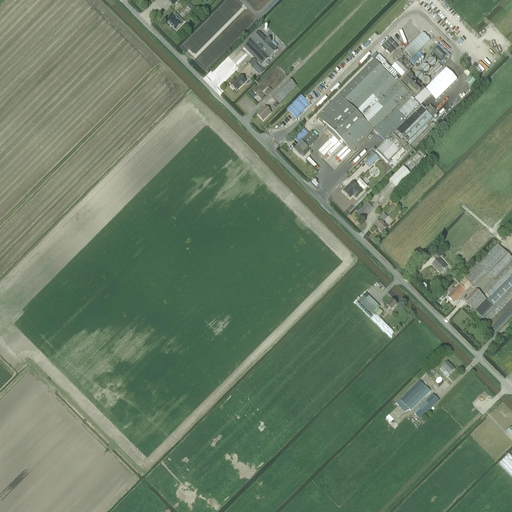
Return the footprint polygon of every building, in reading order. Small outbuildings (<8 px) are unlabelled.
[(166,21),(175,31),(182,25),(172,15),(166,21)] [(404,51),(403,52),(410,60),(412,59),(430,40),(422,33),(404,51)] [(243,49),(261,66),(276,51),(269,44),(271,43),(268,40),(267,39),(265,41),(258,34),(243,49)] [(394,43),(386,52),(390,56),(398,47),(394,43)] [(393,60),(402,51),(400,50),(392,58),(393,60)] [(412,62),(413,64),(415,62),(417,64),(419,62),(421,64),(424,61),(422,59),(427,53),(424,50),(412,62)] [(252,59),(247,64),(252,69),(257,64),(252,59)] [(432,119),(420,107),(413,101),(424,90),(407,73),(399,82),(395,79),(393,81),(373,61),(338,96),(317,118),(328,129),(327,131),(338,143),(340,141),(352,153),(370,135),(370,136),(371,134),(373,131),(384,143),(376,151),(388,163),(432,119)] [(391,69),(401,79),(407,73),(397,63),(391,69)] [(245,82),(239,76),(236,80),(235,79),(230,84),(231,85),(230,86),(231,87),(231,88),(232,89),(233,89),(236,92),(245,82)] [(279,105),(297,87),(290,80),(272,98),(279,105)] [(263,121),(271,113),(265,107),(261,110),(262,111),(257,115),(263,121)] [(313,144),(318,139),(311,132),(303,140),(310,147),(313,144)] [(307,149),(307,148),(304,145),(305,143),(303,141),(294,150),(300,156),(301,155),(303,157),(309,151),(307,149)] [(374,154),(364,163),(369,168),(378,158),(374,154)] [(403,167),(388,181),(396,188),(410,174),(403,167)] [(350,198),(353,196),(356,199),(367,187),(360,179),(354,185),(352,182),(352,183),(347,188),(347,187),(343,191),(350,198)] [(361,219),(372,208),(367,203),(357,214),(361,219)] [(374,225),(382,233),(384,230),(385,231),(385,230),(387,227),(382,222),(387,217),(383,214),(378,219),(379,220),(374,225)] [(494,280),(483,290),(490,297),(511,275),(511,264),(511,263),(511,261),(511,259),(497,245),(479,264),(477,263),(463,277),(464,278),(462,280),(463,281),(459,285),(465,292),(472,286),(473,287),(473,286),(472,286),(486,272),(494,280)] [(439,274),(446,267),(438,259),(441,256),(438,253),(433,258),(436,261),(432,266),(439,274)] [(511,299),(511,298),(511,284),(492,305),(487,300),(476,311),(488,324),(485,327),(493,335),(511,315),(511,299)] [(456,300),(465,292),(459,285),(455,289),(452,287),(447,292),(450,294),(447,297),(453,304),(454,303),(455,303),(456,302),(456,300)] [(476,311),(487,300),(476,289),(465,300),(476,311)] [(392,335),(394,333),(374,313),(379,307),(369,297),(364,301),(362,299),(359,302),(358,301),(355,304),(391,339),(393,337),(392,335)] [(391,311),(396,305),(391,300),(386,306),(387,306),(384,309),(386,311),(389,308),(391,311)] [(441,368),(440,370),(443,373),(442,374),(446,378),(449,375),(454,369),(447,362),(441,368)] [(410,410),(417,403),(430,391),(419,380),(399,400),(395,404),(398,407),(389,416),(388,415),(386,418),(390,423),(393,420),(395,422),(405,413),(410,410)] [(420,420),(439,401),(433,394),(413,413),(420,420)] [(511,457),(509,454),(500,463),(511,475),(511,457)] [(188,493),(188,491),(188,490),(187,489),(186,488),(185,487),(184,487),(183,486),(181,486),(180,486),(179,487),(177,488),(176,489),(176,490),(175,492),(175,493),(175,494),(176,495),(176,496),(177,497),(179,498),(181,499),(183,499),(184,499),(186,498),(187,497),(187,495),(188,494),(188,493)] [(208,511),(209,510),(209,508),(209,506),(208,504),(207,502),(206,501),(204,499),(203,499),(201,498),(199,498),(197,498),(195,498),(194,499),(192,500),(190,502),(189,504),(189,506),(188,508),(189,510),(189,511),(208,511)]
